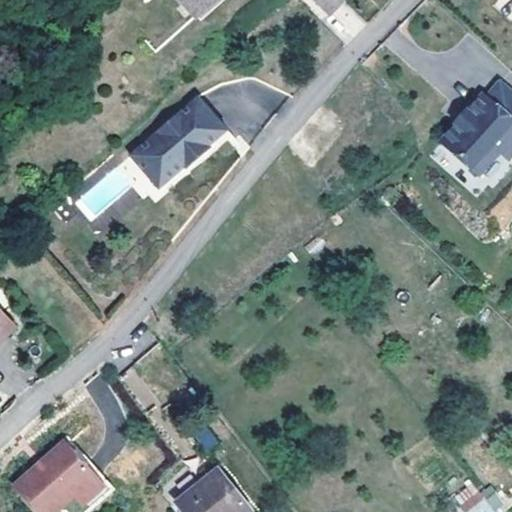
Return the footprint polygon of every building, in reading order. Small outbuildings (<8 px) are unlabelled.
[(178,0),(200,20),(203,17),(216,0),(178,0)] [(317,0),(329,12),(341,0),(317,0)] [(484,90),(442,138),(487,179),(511,151),(511,91),(501,81),(489,94),(484,90)] [(136,148),(166,183),(184,167),(186,169),(193,163),(191,161),(202,152),(204,154),(211,148),(209,146),(227,130),(198,96),(136,148)] [(448,170),(458,159),(445,147),(434,158),(448,170)] [(158,189),(166,183),(136,148),(128,154),(158,189)] [(70,196),(90,221),(133,185),(142,196),(154,185),(124,150),(70,196)] [(193,163),(204,154),(202,152),(191,161),(193,163)] [(0,333),(9,324),(0,314),(0,333)] [(0,333),(0,342),(14,329),(9,324),(0,333)] [(196,437),(202,445),(211,436),(205,429),(196,437)] [(39,511),(44,511),(95,466),(65,433),(39,457),(41,460),(32,467),(30,465),(12,482),(39,511)] [(211,436),(202,445),(211,456),(221,449),(211,436)] [(32,467),(41,460),(39,457),(30,465),(32,467)] [(95,466),(44,511),(76,511),(110,482),(95,466)] [(248,511),(222,477),(179,510),(180,511),(248,511)] [(484,478),(454,504),(461,511),(497,511),(506,504),(484,478)]
